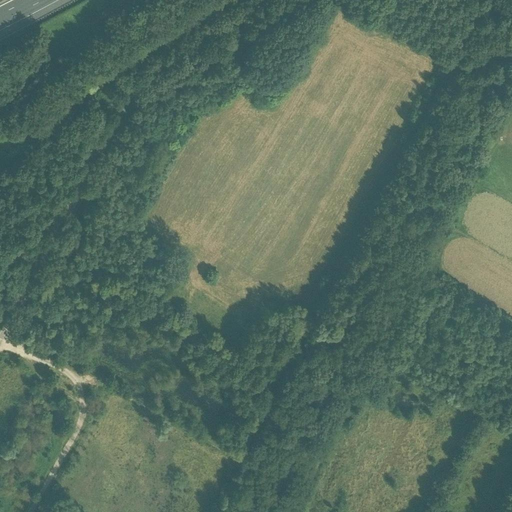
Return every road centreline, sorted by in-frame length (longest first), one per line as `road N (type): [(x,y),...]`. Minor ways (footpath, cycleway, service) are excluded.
road 1 (unclassified): [(0,339),(134,88),(257,0)]
road 2 (track): [(243,461),(1,336)]
road 3 (track): [(28,511),(80,425),(82,400),(71,374)]
